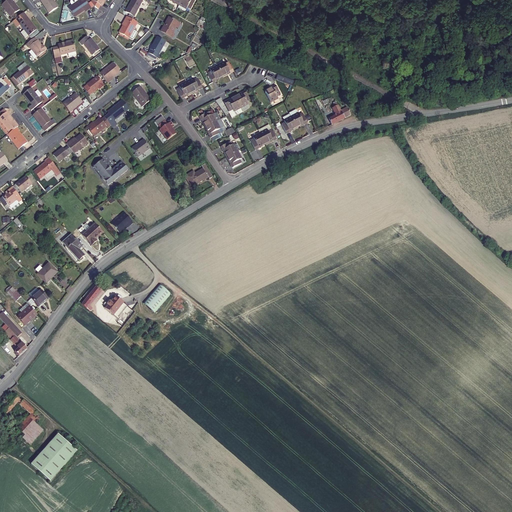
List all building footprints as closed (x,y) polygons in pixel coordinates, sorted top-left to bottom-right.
[(20,10),(13,3),(14,2),(12,0),(8,0),(2,6),(11,17),(20,10)] [(53,0),(40,0),(50,14),(59,7),(53,0)] [(80,0),(81,1),(70,9),(76,18),(88,10),(88,11),(92,8),(85,0),(80,0)] [(95,8),(99,9),(101,6),(102,6),(105,0),(93,0),(93,1),(92,3),(95,8)] [(144,0),(143,0),(132,0),(126,13),(134,18),(144,0)] [(192,0),(183,0),(180,6),(187,10),(188,9),(191,10),(196,1),(193,0),(192,0)] [(37,31),(24,14),(13,23),(18,28),(21,26),(24,31),(21,34),(26,39),(29,37),(37,31)] [(129,40),(138,24),(128,18),(124,25),(125,26),(120,34),(129,40)] [(178,24),(169,19),(161,33),(172,39),(174,35),(173,34),(178,24)] [(37,31),(29,37),(31,40),(40,33),(37,31)] [(89,39),(86,36),(79,41),(81,45),(82,44),(91,56),(99,49),(90,38),(89,39)] [(43,48),(36,38),(27,45),(30,49),(30,48),(39,58),(48,51),(45,47),(43,48)] [(150,50),(159,55),(163,47),(166,43),(157,38),(150,50)] [(52,49),(55,59),(61,58),(61,56),(75,53),(73,42),(58,46),(59,48),(52,49)] [(161,57),(159,55),(150,50),(148,54),(159,60),(161,57)] [(113,63),(99,74),(107,84),(110,81),(110,80),(119,72),(113,63)] [(224,64),(217,68),(222,78),(229,74),(230,75),(233,73),(228,63),(225,65),(224,64)] [(27,66),(13,77),(19,85),(33,73),(27,66)] [(222,78),(217,68),(210,71),(210,73),(207,75),(212,84),(216,82),(215,81),(222,78)] [(13,77),(11,79),(17,87),(19,85),(13,77)] [(99,88),(100,89),(104,86),(97,77),(83,87),(89,95),(99,88)] [(0,82),(0,96),(11,87),(3,78),(0,79),(0,80),(1,82),(0,82)] [(33,80),(27,84),(30,88),(36,83),(33,80)] [(193,80),(186,84),(191,94),(198,91),(202,89),(197,80),(194,81),(193,80)] [(191,94),(186,84),(179,88),(179,89),(176,91),(181,100),(185,98),(184,98),(191,94)] [(151,100),(140,86),(131,94),(142,107),(151,100)] [(281,97),(277,87),(273,89),(273,90),(266,94),(271,104),(278,100),(277,99),(281,97)] [(31,88),(24,94),(32,105),(29,107),(32,110),(42,102),(31,88)] [(236,99),(241,109),(249,105),(248,103),(251,102),(246,92),(243,94),(243,95),(236,99)] [(62,103),(70,113),(73,111),(73,110),(82,102),(75,93),(62,103)] [(323,107),(319,97),(314,100),(319,109),(323,107)] [(233,113),(241,109),(236,99),(228,102),(225,103),(229,113),(233,111),(233,113)] [(221,100),(216,102),(225,115),(228,114),(221,100)] [(129,109),(122,101),(107,112),(109,114),(104,117),(110,126),(112,128),(117,125),(114,121),(129,109)] [(345,118),(340,109),(337,104),(334,105),(335,108),(333,109),(337,116),(329,119),(332,125),(345,118)] [(249,105),(241,109),(243,113),(249,111),(250,108),(249,105)] [(42,108),(33,115),(46,131),(55,123),(53,120),(51,121),(42,108)] [(345,118),(351,115),(350,113),(351,112),(350,111),(351,111),(350,110),(350,111),(349,110),(348,108),(343,110),(342,108),(340,109),(345,118)] [(233,111),(229,113),(232,118),(243,113),(241,109),(233,113),(233,111)] [(0,118),(3,122),(0,124),(8,135),(18,127),(19,127),(8,112),(7,113),(0,117),(0,118)] [(215,124),(211,117),(210,118),(208,114),(199,119),(200,123),(201,122),(205,129),(215,124)] [(211,117),(215,124),(219,122),(216,115),(211,117)] [(299,116),(292,119),(297,130),(305,126),(305,127),(308,125),(303,115),(300,117),(299,116)] [(104,117),(100,119),(99,118),(87,128),(93,137),(106,127),(107,128),(110,126),(104,117)] [(297,130),(292,119),(285,123),(286,125),(283,126),(287,136),(291,134),(290,133),(297,130)] [(164,121),(157,126),(160,130),(159,130),(166,141),(175,135),(171,129),(173,127),(170,122),(167,125),(164,121)] [(215,124),(205,129),(209,136),(208,137),(210,140),(219,135),(217,132),(219,131),(215,124)] [(18,127),(8,135),(19,149),(28,142),(19,131),(20,130),(18,127)] [(267,132),(260,135),(266,146),(273,142),(273,143),(277,141),(272,131),(268,133),(267,132)] [(72,153),(73,154),(87,143),(81,135),(70,144),(69,143),(66,145),(68,147),(72,153)] [(266,146),(260,135),(253,139),(254,141),(251,142),(256,152),(259,150),(259,149),(266,146)] [(150,149),(143,140),(136,145),(131,149),(137,158),(150,149)] [(227,159),(237,154),(233,146),(232,147),(230,144),(221,149),(223,152),(227,159)] [(53,155),(59,163),(72,153),(68,147),(64,150),(63,148),(53,155)] [(0,166),(9,160),(2,152),(0,153),(0,166)] [(241,161),(237,154),(227,159),(231,166),(230,166),(231,170),(241,165),(239,162),(241,161)] [(55,175),(59,171),(49,159),(45,162),(46,163),(34,172),(40,180),(45,176),(47,179),(50,177),(51,176),(54,174),(55,175)] [(108,185),(129,170),(125,165),(112,174),(111,171),(112,170),(104,159),(95,166),(108,185)] [(112,174),(125,165),(123,163),(112,170),(111,171),(112,174)] [(185,178),(189,185),(191,188),(197,185),(198,185),(208,179),(209,181),(212,179),(204,166),(201,168),(203,170),(194,175),(193,173),(185,178)] [(17,193),(20,191),(21,193),(32,185),(25,177),(15,185),(12,186),(12,187),(17,193)] [(17,193),(12,187),(5,192),(6,194),(1,197),(2,197),(0,198),(0,202),(5,209),(9,207),(11,209),(19,203),(18,203),(22,200),(17,193)] [(123,212),(110,224),(119,233),(123,229),(125,226),(126,227),(132,222),(123,212)] [(97,241),(95,240),(103,233),(95,224),(82,236),(91,246),(97,241)] [(82,247),(71,235),(62,243),(78,261),(84,256),(79,250),(82,247)] [(58,273),(49,263),(37,273),(46,283),(58,273)] [(160,281),(145,300),(156,310),(172,291),(160,281)] [(16,301),(21,296),(12,287),(7,291),(16,301)] [(86,305),(91,309),(105,291),(100,287),(86,305)] [(49,298),(41,291),(32,299),(40,307),(49,298)] [(108,308),(109,309),(112,306),(111,305),(113,302),(114,303),(119,297),(118,296),(113,302),(111,300),(109,303),(110,305),(108,308)] [(117,316),(127,303),(119,297),(114,303),(113,302),(111,305),(112,306),(109,309),(117,316)] [(38,314),(27,303),(19,311),(22,314),(17,318),(25,326),(38,314)] [(127,303),(117,316),(121,319),(131,306),(127,303)] [(0,319),(3,322),(7,327),(17,338),(22,335),(3,313),(0,315),(0,319)] [(102,318),(107,322),(111,317),(105,313),(102,318)] [(17,338),(7,327),(3,330),(11,339),(10,340),(18,349),(14,352),(18,357),(27,349),(17,338)] [(14,422),(27,434),(35,441),(46,428),(38,421),(45,414),(26,398),(25,399),(17,393),(1,411),(10,419),(23,405),(35,415),(24,427),(16,420),(14,422)] [(61,430),(34,461),(53,478),(81,448),(61,430)] [(26,436),(34,442),(35,441),(27,434),(26,436)]
